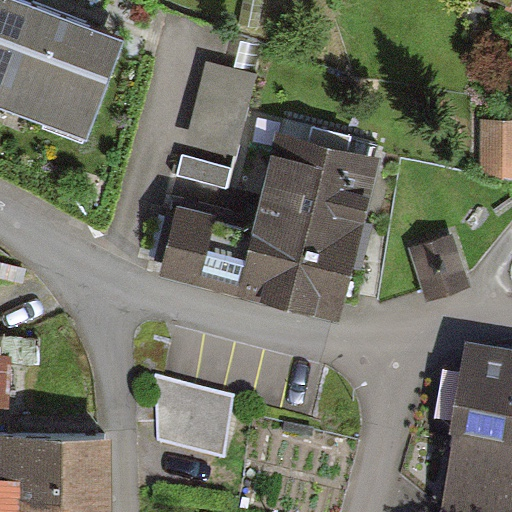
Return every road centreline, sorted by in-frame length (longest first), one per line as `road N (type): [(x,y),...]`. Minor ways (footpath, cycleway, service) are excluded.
road 1 (residential): [(397,346),(342,343),(113,284)]
road 2 (residential): [(113,284),(123,511)]
road 3 (residential): [(363,511),(397,346)]
road 4 (residential): [(113,284),(0,218)]
